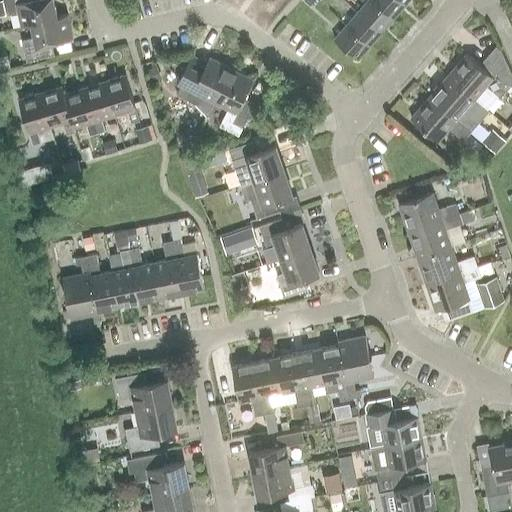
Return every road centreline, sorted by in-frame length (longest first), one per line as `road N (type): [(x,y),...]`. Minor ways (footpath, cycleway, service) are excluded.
road 1 (residential): [(94,0),(99,21),(119,34),(186,15),(228,17),(361,114)]
road 2 (residential): [(389,301),(342,152),(344,133),(361,114)]
road 3 (residential): [(194,342),(389,301)]
road 4 (residential): [(227,511),(194,342)]
road 5 (residential): [(361,114),(459,0)]
road 6 (residential): [(478,382),(456,435),(469,511)]
road 7 (residential): [(478,382),(414,344),(389,301)]
